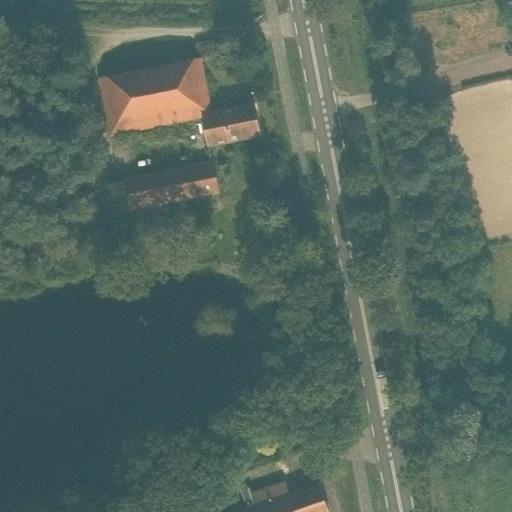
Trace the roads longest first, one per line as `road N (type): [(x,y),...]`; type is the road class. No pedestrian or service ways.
road 1 (secondary): [(396,511),(298,0)]
road 2 (track): [(0,34),(272,38)]
